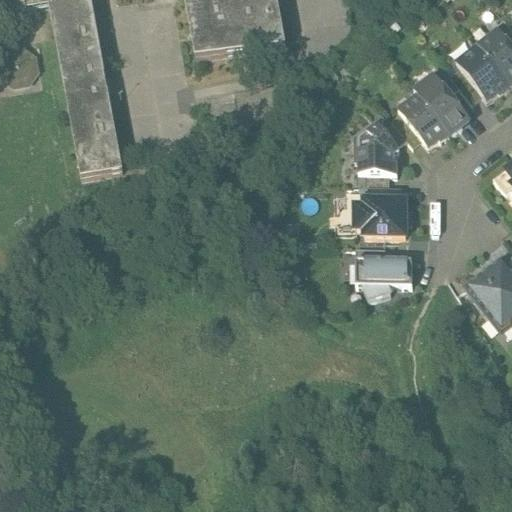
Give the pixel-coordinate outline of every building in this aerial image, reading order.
[(0,0),(0,16),(23,13),(23,10),(20,0),(0,0)] [(45,0),(20,0),(23,10),(47,6),(45,0)] [(45,0),(47,6),(79,183),(120,176),(88,0),(45,0)] [(184,0),(196,61),(285,45),(277,0),(184,0)] [(511,37),(511,38),(503,45),(511,56),(511,37)] [(511,56),(503,45),(497,39),(477,55),(510,96),(511,93),(511,56)] [(510,96),(477,55),(456,72),(460,77),(482,105),(487,110),(497,101),(499,104),(510,96)] [(482,105),(460,77),(450,85),(472,113),(482,105)] [(458,96),(443,78),(434,85),(449,103),(458,96)] [(434,85),(414,101),(418,106),(418,105),(449,144),(469,128),(449,103),(434,85)] [(449,144),(418,105),(418,106),(398,121),(399,123),(422,151),(428,159),(438,150),(440,152),(449,144)] [(422,151),(399,123),(390,130),(407,151),(413,158),(422,151)] [(390,130),(387,126),(377,134),(397,158),(407,151),(390,130)] [(377,134),(375,131),(354,148),(354,174),(359,174),(359,188),(389,187),(397,187),(397,173),(393,173),(393,167),(400,162),(397,158),(377,134)] [(511,173),(493,188),(506,204),(511,200),(511,202),(511,173)] [(389,199),(389,187),(359,188),(359,200),(368,200),(389,199)] [(401,211),(401,199),(389,199),(368,200),(368,212),(401,211)] [(368,212),(364,212),(364,219),(356,219),(356,243),(365,243),(365,249),(406,249),(405,212),(368,212)] [(384,273),(384,261),(356,261),(356,273),(384,273)] [(511,265),(504,272),(502,269),(492,278),(511,302),(511,301),(511,265)] [(384,273),(356,273),(356,300),(363,300),(369,315),(391,307),(388,300),(412,300),(412,273),(384,273)] [(511,301),(511,302),(492,278),(466,298),(493,331),(502,324),(511,334),(511,333),(511,301)]
